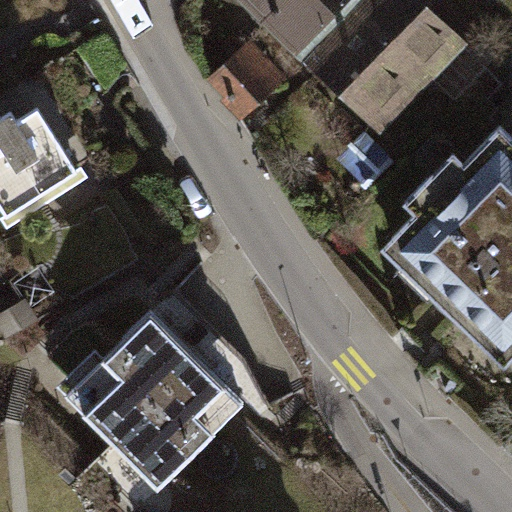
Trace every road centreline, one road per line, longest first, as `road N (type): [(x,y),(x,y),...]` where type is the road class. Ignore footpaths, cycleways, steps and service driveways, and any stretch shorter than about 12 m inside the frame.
road 1 (tertiary): [(356,367),(249,212),(125,0)]
road 2 (tertiary): [(506,511),(356,367)]
road 3 (residential): [(409,511),(335,403),(338,385),(356,367)]
